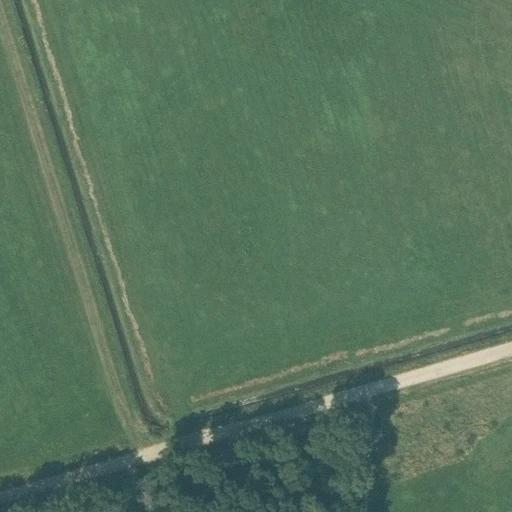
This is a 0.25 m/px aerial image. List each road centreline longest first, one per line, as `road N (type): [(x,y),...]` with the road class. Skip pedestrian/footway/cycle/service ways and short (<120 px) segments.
road 1 (track): [(372,390),(145,455)]
road 2 (track): [(145,455),(0,496)]
road 3 (track): [(511,350),(372,390)]
